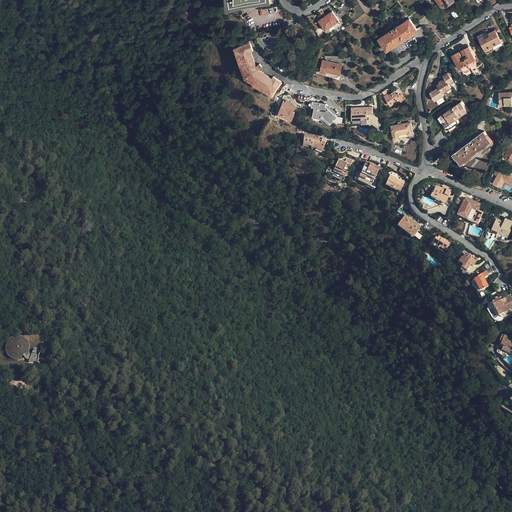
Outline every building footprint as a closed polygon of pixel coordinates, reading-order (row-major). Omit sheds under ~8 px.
[(341,23),(332,11),(318,21),(325,30),(329,28),(330,30),(341,23)] [(379,38),(385,48),(416,28),(409,18),(379,38)] [(385,48),(386,50),(417,29),(416,28),(385,48)] [(484,36),(479,38),(487,53),(503,44),(495,30),(489,33),(490,36),(485,38),(484,36)] [(237,47),(248,75),(255,69),(249,52),(251,52),(253,51),(250,44),(249,42),(237,47)] [(474,60),(476,59),(468,45),(461,48),(464,54),(466,53),(468,56),(462,60),(460,56),(461,55),(459,50),(452,54),(459,68),(461,67),(463,71),(476,64),(474,60)] [(234,48),(245,78),(248,75),(237,47),(234,48)] [(256,66),(251,52),(249,52),(255,69),(257,68),(256,66)] [(342,64),(333,62),(322,60),(320,72),(326,73),(326,71),(340,75),(342,64)] [(272,77),(259,69),(258,69),(257,68),(255,69),(271,79),(272,77)] [(273,76),(272,77),(271,79),(255,69),(248,75),(273,92),(281,81),(273,76)] [(450,75),(449,73),(448,72),(443,75),(445,77),(446,79),(439,83),(437,84),(438,87),(429,93),(430,95),(433,99),(434,101),(444,95),(443,93),(451,87),(449,83),(454,81),(450,75)] [(271,95),(273,92),(248,75),(245,78),(271,95)] [(388,93),(384,95),(391,106),(400,99),(395,91),(389,95),(388,93)] [(511,91),(499,92),(500,105),(511,104),(511,91)] [(290,103),(291,102),(284,99),(278,112),(293,118),(295,112),(293,111),(296,105),(290,103)] [(451,106),(452,109),(456,106),(452,101),(435,112),(439,117),(448,111),(447,109),(451,106)] [(326,103),(315,102),(314,107),(312,116),(321,118),(322,117),(330,124),(337,115),(326,105),(326,103)] [(462,108),(465,106),(462,102),(456,106),(452,109),(448,111),(439,117),(447,130),(459,123),(457,118),(465,113),(462,108)] [(361,119),(368,119),(368,114),(373,113),(372,106),(352,107),(353,119),(361,119)] [(411,134),(412,133),(410,122),(391,126),(394,140),(399,139),(398,134),(408,132),(408,134),(409,134),(410,134),(411,134)] [(457,158),(461,163),(466,160),(466,161),(470,158),(470,157),(479,150),(484,147),(488,145),(487,143),(491,140),(489,137),(487,135),(488,135),(484,130),(453,154),(456,158),(457,158)] [(325,143),(318,139),(315,139),(315,136),(303,134),(302,146),(311,147),(310,148),(314,149),(321,151),(325,143)] [(346,173),(352,161),(347,159),(338,160),(333,169),(341,173),(342,171),(346,173)] [(369,165),(365,163),(360,173),(360,174),(358,177),(372,183),(375,178),(378,170),(382,172),(384,169),(380,167),(379,168),(370,164),(369,165)] [(408,171),(401,168),(399,173),(405,176),(408,171)] [(511,176),(511,174),(503,169),(498,177),(497,176),(493,182),(502,187),(505,181),(508,183),(511,176)] [(404,183),(389,176),(385,185),(399,192),(404,183)] [(445,191),(440,189),(435,187),(433,192),(432,191),(429,197),(440,202),(445,205),(448,198),(447,198),(450,192),(446,190),(445,191)] [(477,211),(480,205),(464,198),(456,215),(477,225),(482,214),(477,211)] [(408,206),(402,203),(397,212),(402,215),(408,206)] [(413,238),(420,227),(404,216),(396,226),(413,238)] [(504,221),(501,220),(497,218),(492,229),(501,232),(501,234),(507,237),(511,229),(510,229),(511,223),(511,220),(505,217),(505,219),(504,221)] [(444,253),(449,245),(438,237),(436,239),(435,238),(432,243),(436,245),(435,247),(444,253)] [(436,245),(432,243),(430,246),(443,255),(444,253),(435,247),(436,245)] [(458,269),(464,274),(470,265),(473,267),(476,262),(464,255),(462,258),(460,258),(457,263),(460,265),(458,269)] [(470,277),(476,268),(473,267),(470,265),(464,274),(470,277)] [(485,271),(473,280),(479,292),(487,287),(483,279),(488,275),(485,271)] [(481,300),(486,297),(482,291),(477,294),(481,300)] [(511,300),(509,296),(502,300),(503,302),(501,303),(500,301),(498,298),(491,303),(498,316),(511,307),(511,300)] [(511,337),(502,334),(499,341),(501,342),(500,345),(503,346),(501,350),(510,354),(511,350),(511,344),(508,343),(511,337)] [(29,347),(28,343),(26,340),(22,337),(18,336),(14,337),(10,338),(8,341),(6,344),(5,348),(5,352),(7,355),(9,358),(13,360),(16,361),(21,360),(24,358),(27,355),(29,351),(29,347)] [(42,350),(33,347),(28,362),(38,365),(42,350)]
